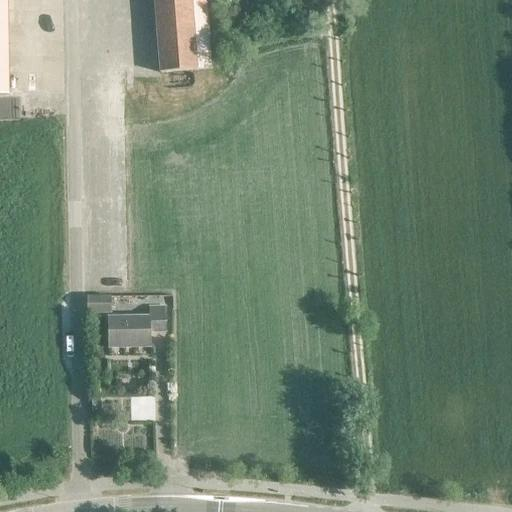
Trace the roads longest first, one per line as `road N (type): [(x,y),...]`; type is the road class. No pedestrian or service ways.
road 1 (residential): [(81,511),(74,121)]
road 2 (secondary): [(96,511),(238,511)]
